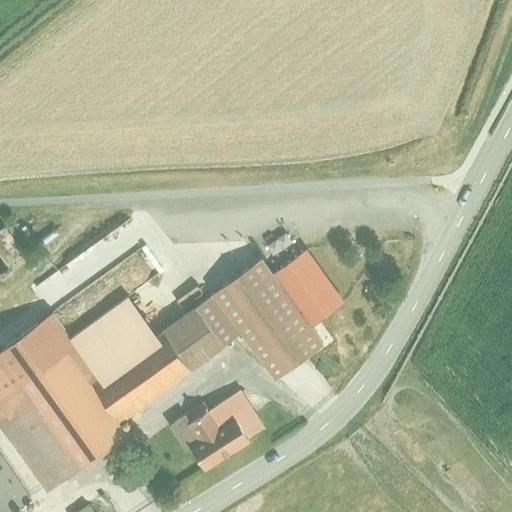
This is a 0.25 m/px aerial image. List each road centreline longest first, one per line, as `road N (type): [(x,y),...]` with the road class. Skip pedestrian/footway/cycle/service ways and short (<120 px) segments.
road 1 (tertiary): [(192,511),(323,428),(401,336),(439,262)]
road 2 (track): [(457,181),(511,33)]
road 3 (tertiary): [(511,124),(439,262)]
